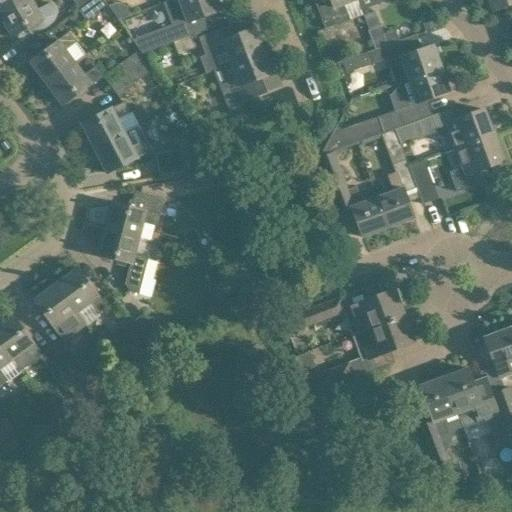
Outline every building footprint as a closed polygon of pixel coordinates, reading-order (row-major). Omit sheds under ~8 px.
[(0,0),(0,13),(24,0),(0,0)] [(31,0),(24,0),(0,13),(13,38),(30,29),(38,29),(38,32),(40,31),(42,31),(44,30),(46,29),(48,28),(50,27),(52,25),(53,24),(55,22),(56,20),(57,18),(58,16),(59,14),(57,14),(57,15),(56,15),(50,4),(37,11),(31,0)] [(73,0),(80,10),(93,0),(73,0)] [(102,0),(93,0),(80,10),(87,19),(106,5),(102,0)] [(215,0),(179,0),(188,23),(220,11),(215,0)] [(354,0),(314,0),(325,29),(351,20),(345,4),(354,0)] [(357,0),(361,10),(384,1),(383,0),(357,0)] [(511,0),(488,0),(494,12),(511,5),(511,0)] [(436,28),(432,18),(422,22),(425,32),(436,28)] [(225,48),(231,64),(264,51),(255,28),(234,36),(230,27),(207,36),(213,52),(225,48)] [(369,31),(376,49),(396,42),(392,31),(383,34),(380,27),(369,31)] [(31,62),(47,84),(74,64),(65,52),(77,43),(70,33),(31,62)] [(195,48),(191,35),(174,43),(178,54),(195,48)] [(433,46),(387,62),(396,85),(441,70),(433,46)] [(341,48),(332,49),(323,51),(326,65),(334,64),(333,61),(343,60),(341,48)] [(120,65),(127,74),(146,60),(140,51),(120,65)] [(264,51),(231,64),(219,69),(224,82),(225,82),(229,91),(234,105),(249,99),(278,88),(278,87),(272,89),(267,77),(273,75),(264,51)] [(371,51),(343,61),(347,73),(375,63),(371,51)] [(146,60),(127,74),(111,86),(119,97),(135,85),(134,84),(153,70),(146,60)] [(74,64),(47,84),(64,106),(103,78),(95,67),(83,76),(74,64)] [(381,135),(396,129),(432,117),(429,117),(424,102),(449,93),(441,70),(396,85),(404,108),(342,129),(337,126),(320,158),(333,153),(381,135)] [(82,124),(95,149),(125,133),(118,120),(131,113),(125,102),(82,124)] [(444,137),(451,135),(456,148),(492,133),(483,110),(436,128),(438,132),(439,134),(444,137)] [(432,117),(396,129),(401,145),(438,132),(436,128),(432,117)] [(396,173),(408,168),(408,167),(409,167),(401,145),(396,129),(381,135),(392,165),(395,173),(396,173)] [(125,133),(95,149),(108,174),(151,151),(145,140),(132,147),(125,133)] [(492,133),(456,148),(464,167),(449,173),(457,192),(484,182),(479,171),(503,162),(492,133)] [(178,142),(183,170),(209,165),(204,137),(178,142)] [(154,155),(160,176),(182,171),(177,149),(154,155)] [(344,183),(333,153),(320,158),(331,188),(344,183)] [(408,167),(408,168),(422,205),(439,199),(424,161),(409,167),(408,167)] [(211,176),(187,180),(189,192),(213,188),(211,176)] [(388,228),(377,198),(362,204),(356,188),(346,192),(352,208),(351,208),(363,238),(388,228)] [(414,219),(403,188),(377,198),(388,228),(414,219)] [(113,202),(106,229),(139,238),(143,223),(157,227),(164,199),(135,192),(131,207),(113,202)] [(139,238),(106,229),(99,256),(130,265),(125,285),(130,292),(139,294),(149,257),(135,253),(139,238)] [(79,269),(57,285),(77,312),(89,303),(98,315),(108,308),(79,269)] [(62,339),(52,347),(85,389),(94,383),(63,341),(73,333),(85,325),(77,312),(57,285),(34,302),(62,339)] [(363,314),(369,329),(404,317),(394,290),(352,306),(348,294),(300,312),(306,327),(332,318),(350,311),(352,317),(363,314)] [(0,326),(0,343),(12,360),(21,372),(33,363),(41,357),(57,380),(60,377),(74,397),(85,389),(52,347),(42,354),(15,316),(0,326)] [(134,323),(148,342),(157,354),(167,347),(144,316),(134,323)] [(404,317),(369,329),(374,345),(364,349),(368,360),(413,343),(404,317)] [(139,349),(148,342),(134,323),(125,330),(139,349)] [(511,374),(511,331),(511,328),(484,338),(499,379),(511,374)] [(0,369),(0,368),(12,360),(0,343),(0,386),(8,381),(0,369)] [(322,372),(328,387),(354,378),(348,363),(322,372)] [(443,375),(458,414),(463,428),(486,420),(489,427),(498,451),(503,449),(508,461),(511,459),(511,449),(511,446),(511,445),(511,444),(503,420),(493,394),(486,377),(474,382),(469,369),(463,371),(462,367),(443,375)] [(419,426),(428,450),(442,445),(439,438),(449,434),(443,419),(458,414),(443,375),(424,382),(426,386),(420,388),(432,421),(419,426)] [(511,392),(510,388),(493,394),(503,420),(511,417),(511,392)] [(5,419),(0,421),(0,435),(5,446),(16,440),(5,419)] [(443,445),(442,445),(428,450),(438,474),(442,485),(465,478),(460,462),(450,466),(443,445)] [(88,456),(90,469),(116,466),(114,452),(88,456)] [(511,459),(508,461),(503,470),(507,480),(511,478),(511,459)]
